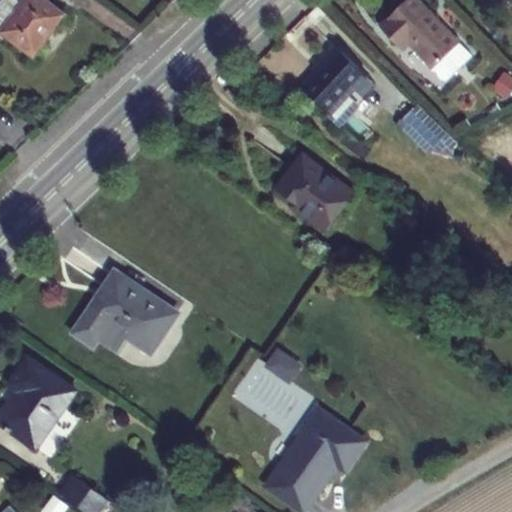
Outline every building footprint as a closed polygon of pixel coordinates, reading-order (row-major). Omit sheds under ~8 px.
[(34,54),(67,11),(52,0),(3,0),(0,4),(0,23),(5,28),(3,30),(34,54)] [(402,31),(412,42),(431,63),(454,42),(417,0),(406,0),(378,25),(392,40),(402,31)] [(402,51),(412,42),(402,31),(392,40),(402,51)] [(465,55),(454,42),(431,63),(441,75),(465,55)] [(302,90),(329,112),(361,73),(330,47),(320,60),(324,64),(302,90)] [(249,64),(239,74),(249,82),(259,73),(249,64)] [(433,127),(410,104),(398,116),(421,139),(433,127)] [(433,127),(421,139),(426,145),(438,133),(433,127)] [(319,226),(346,190),(297,154),(272,187),(293,202),(291,206),(319,226)] [(176,313),(115,272),(76,329),(95,342),(99,336),(119,350),(128,336),(151,351),(176,313)] [(0,419),(34,445),(75,389),(31,357),(12,384),(21,390),(0,418),(0,419)] [(365,443),(320,411),(265,489),(296,511),(303,511),(335,467),(343,474),(365,443)] [(59,495),(70,502),(82,511),(99,511),(108,501),(73,475),(59,495)]
